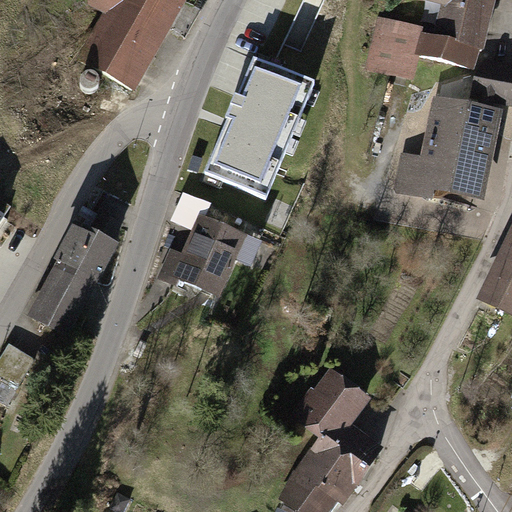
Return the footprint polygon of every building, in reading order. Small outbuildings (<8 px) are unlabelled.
[(120,15),(88,76),(145,105),(199,0),(96,0),(96,2),(120,15)] [(418,0),(452,8),(442,42),(488,53),(497,55),(511,0),(418,0)] [(439,33),(384,20),(371,72),(425,86),(429,63),(435,40),(439,33)] [(442,42),(435,40),(429,63),(485,77),(488,61),(488,53),(442,42)] [(485,77),(480,106),(510,114),(511,113),(511,66),(488,61),(485,77)] [(316,88),(256,62),(207,176),(266,201),(316,88)] [(448,99),(435,157),(404,150),(395,190),(487,212),(510,114),(480,106),(448,99)] [(200,255),(181,245),(162,281),(188,294),(194,283),(226,300),(260,236),(222,215),(200,255)] [(78,232),(32,323),(71,343),(117,251),(78,232)] [(511,255),(491,299),(511,308),(511,255)] [(36,362),(10,347),(0,364),(0,400),(11,407),(36,362)] [(318,437),(270,497),(288,511),(331,511),(382,450),(352,426),(371,402),(321,361),(282,409),(318,437)]
